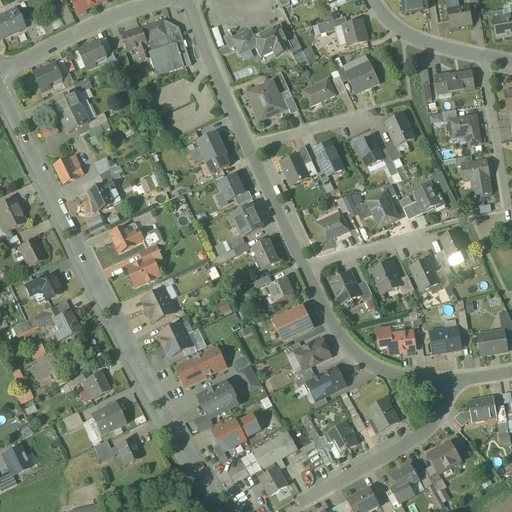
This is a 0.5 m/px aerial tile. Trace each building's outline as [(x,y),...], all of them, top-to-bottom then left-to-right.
[(100,8),(96,0),(73,0),(81,17),(100,8)] [(96,0),(100,8),(113,2),(112,0),(96,0)] [(291,3),(289,0),(279,0),(285,11),(293,7),(291,3)] [(326,0),(330,9),(350,0),(326,0)] [(402,0),(405,15),(432,11),(430,0),(402,0)] [(479,0),(469,0),(471,8),(472,13),(481,12),(479,0)] [(511,7),(511,9),(511,20),(494,24),(497,43),(511,39),(511,7)] [(471,8),(449,11),(452,33),(474,30),(472,13),(471,8)] [(0,46),(27,33),(17,12),(0,19),(0,46)] [(322,35),(343,29),(351,27),(349,20),(320,28),(322,35)] [(168,23),(145,31),(150,47),(184,36),(182,30),(168,23)] [(351,27),(343,29),(349,49),(370,43),(364,23),(351,27)] [(260,50),(265,61),(276,55),(279,60),(297,52),(293,43),(285,25),(255,39),(260,50)] [(145,31),(125,37),(130,54),(140,51),(150,47),(145,31)] [(243,57),(260,50),(252,33),(236,41),(243,57)] [(153,61),(159,79),(194,68),(184,36),(150,47),(154,60),(153,61)] [(233,36),(226,40),(231,52),(239,48),(233,36)] [(304,53),(298,41),(293,43),(297,52),(299,55),(304,53)] [(103,42),(79,53),(88,72),(112,61),(103,42)] [(150,47),(140,51),(145,63),(153,61),(154,60),(150,47)] [(128,54),(122,56),(125,66),(131,64),(128,54)] [(372,63),(347,74),(351,83),(359,98),(383,87),(372,63)] [(59,67),(35,77),(43,96),(67,86),(59,67)] [(342,78),(345,86),(351,83),(347,74),(344,68),(338,71),(342,78)] [(430,72),(422,73),(425,88),(432,87),(430,72)] [(475,72),(438,77),(441,97),(478,92),(475,72)] [(345,86),(342,78),(335,81),(342,96),(349,93),(345,86)] [(339,99),(330,82),(304,95),(313,112),(339,99)] [(81,97),(94,91),(90,83),(77,89),(81,97)] [(285,103),(276,83),(249,95),(262,124),(289,112),(285,103)] [(79,95),(56,106),(63,121),(86,110),(79,95)] [(295,98),(285,103),(289,112),(293,121),(303,116),(295,98)] [(86,110),(63,121),(70,137),(94,126),(86,110)] [(459,121),(458,113),(444,115),(445,124),(450,123),(459,121)] [(408,116),(387,125),(396,142),(399,150),(420,140),(408,116)] [(110,125),(106,117),(94,123),(97,131),(110,125)] [(459,121),(450,123),(453,141),(470,139),(471,148),(484,146),(481,119),(459,121)] [(207,159),(211,167),(230,158),(232,157),(222,135),(201,145),(203,150),(192,155),(196,164),(207,159)] [(332,142),(313,151),(327,180),(345,171),(332,142)] [(375,142),(358,150),(367,171),(384,163),(375,142)] [(403,160),(399,150),(396,142),(387,146),(394,163),(403,160)] [(86,178),(76,157),(56,166),(66,187),(86,178)] [(235,168),(230,158),(210,167),(215,178),(235,168)] [(302,158),(282,167),(292,189),(312,180),(302,158)] [(109,160),(97,165),(102,177),(114,172),(109,160)] [(490,163),(464,167),(466,186),(474,185),(476,200),(495,197),(490,163)] [(126,177),(122,169),(109,175),(112,183),(126,177)] [(318,175),(327,195),(334,192),(324,172),(318,175)] [(243,195),(234,175),(215,184),(224,204),(243,195)] [(116,183),(90,195),(99,213),(115,205),(110,194),(119,189),(116,183)] [(434,187),(415,196),(419,205),(406,211),(411,223),(425,217),(425,218),(444,209),(434,187)] [(392,201),(398,198),(394,188),(385,192),(386,195),(368,203),(369,206),(358,211),(364,223),(375,218),(382,233),(402,223),(392,201)] [(18,200),(0,208),(0,218),(8,236),(30,226),(18,200)] [(339,204),(344,215),(345,217),(350,215),(344,201),(339,204)] [(234,218),(245,241),(269,230),(258,207),(234,218)] [(345,217),(344,215),(319,226),(328,245),(352,234),(345,217)] [(131,228),(112,236),(121,256),(148,243),(143,231),(134,235),(131,228)] [(442,242),(447,253),(437,258),(443,271),(454,266),(452,262),(467,255),(458,235),(442,242)] [(246,246),(243,238),(228,245),(232,253),(246,246)] [(46,261),(36,241),(18,250),(29,270),(46,261)] [(273,242),(253,252),(263,274),(284,265),(273,242)] [(159,246),(142,254),(146,262),(128,271),(138,292),(167,278),(160,265),(166,262),(159,246)] [(445,271),(438,274),(432,261),(412,270),(422,292),(442,283),(446,291),(453,288),(445,271)] [(416,292),(410,277),(404,280),(397,262),(374,272),(384,297),(402,289),(405,297),(416,292)] [(368,283),(359,287),(353,275),(334,284),(345,307),(364,297),(366,302),(375,299),(368,283)] [(56,278),(39,286),(48,303),(64,295),(56,278)] [(172,280),(163,284),(166,290),(175,285),(172,280)] [(293,280),(271,290),(279,307),(300,297),(293,280)] [(164,291),(142,301),(146,310),(147,313),(170,302),(164,291)] [(170,302),(147,313),(149,317),(149,316),(154,325),(175,314),(170,302)] [(54,321),(61,317),(57,309),(34,320),(40,332),(56,324),(54,321)] [(303,310),(286,317),(296,338),(313,330),(310,324),(313,323),(309,314),(306,316),(303,310)] [(61,317),(54,321),(56,324),(61,334),(55,336),(59,344),(84,332),(74,311),(61,317)] [(458,314),(461,330),(462,337),(470,336),(466,313),(458,314)] [(511,321),(509,314),(500,316),(503,331),(511,328),(511,321)] [(286,317),(274,323),(284,344),(296,338),(286,317)] [(181,325),(160,335),(159,335),(163,344),(164,347),(187,337),(181,325)] [(395,329),(380,331),(382,351),(393,349),(394,358),(420,355),(417,331),(395,334),(395,329)] [(461,330),(433,333),(436,358),(464,355),(462,337),(461,330)] [(507,332),(478,338),(481,359),(511,353),(507,332)] [(187,337),(164,347),(166,351),(167,350),(171,359),(192,348),(187,337)] [(325,340),(303,350),(301,346),(288,352),(290,357),(296,355),(301,365),(330,351),(325,340)] [(217,350),(203,357),(212,376),(226,369),(217,350)] [(330,351),(301,365),(305,374),(299,377),(302,383),(316,377),(313,371),(334,361),(330,351)] [(212,376),(203,357),(190,363),(199,382),(212,376)] [(199,382),(190,363),(176,369),(185,388),(189,386),(199,382)] [(302,383),(298,385),(301,391),(304,389),(307,398),(315,394),(345,380),(339,369),(318,380),(316,377),(302,383)] [(253,370),(241,376),(251,396),(263,390),(253,370)] [(83,385),(92,382),(90,376),(77,382),(80,387),(83,385)] [(113,394),(105,376),(92,382),(83,385),(91,403),(113,394)] [(345,380),(315,394),(319,402),(316,404),(319,411),(329,406),(326,399),(349,389),(345,380)] [(215,428),(213,423),(243,408),(232,386),(200,402),(208,418),(197,423),(202,434),(215,428)] [(496,400),(470,403),(472,414),(473,425),(498,422),(496,400)] [(391,401),(370,411),(382,436),(403,426),(391,401)] [(119,407),(93,419),(104,440),(129,428),(119,407)] [(462,416),(456,421),(464,429),(470,424),(473,425),(472,414),(462,416)] [(84,428),(79,417),(64,424),(69,435),(84,428)] [(241,423),(215,436),(226,457),(253,444),(251,440),(266,433),(259,418),(243,426),(241,423)] [(360,418),(353,422),(360,435),(367,432),(360,418)] [(319,436),(313,440),(320,453),(327,450),(331,448),(338,460),(362,448),(350,425),(326,437),(326,438),(321,440),(319,436)] [(290,436),(257,454),(266,471),(299,454),(290,436)] [(136,441),(119,450),(128,469),(145,461),(136,441)] [(115,460),(108,445),(96,450),(103,465),(115,460)] [(434,468),(426,472),(439,496),(449,490),(442,478),(467,465),(457,446),(430,460),(434,468)] [(292,488),(279,465),(259,476),(272,500),(282,494),(292,488)] [(394,482),(399,492),(390,497),(398,511),(397,511),(405,511),(404,509),(420,500),(415,490),(424,485),(417,470),(394,482)] [(373,492),(350,503),(354,511),(378,511),(381,510),(373,492)] [(354,511),(350,503),(334,511),(354,511)]
